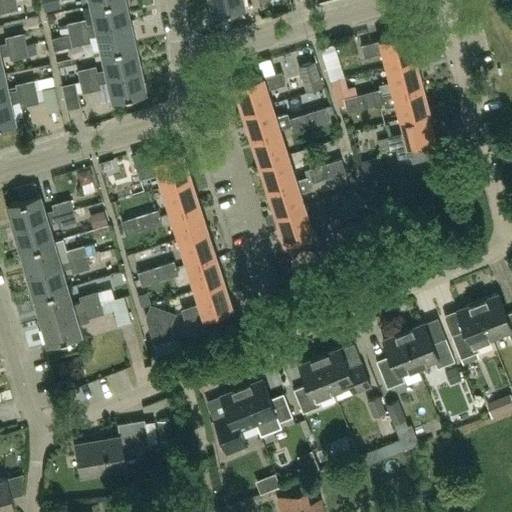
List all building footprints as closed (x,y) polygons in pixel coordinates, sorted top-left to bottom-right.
[(0,0),(0,6),(1,11),(18,7),(16,0),(0,0)] [(130,20),(125,0),(108,0),(92,4),(96,22),(86,25),(85,19),(68,23),(71,33),(130,20)] [(244,6),(243,0),(212,0),(215,12),(244,6)] [(98,32),(103,51),(136,43),(130,20),(71,33),(73,44),(90,40),(89,34),(98,32)] [(384,51),(388,65),(416,58),(409,33),(408,31),(381,38),(381,39),(362,44),(365,56),(384,51)] [(0,49),(26,43),(23,33),(7,37),(8,42),(0,43),(0,49)] [(322,44),(333,78),(347,74),(336,39),(322,44)] [(0,49),(0,73),(5,73),(0,54),(10,52),(11,58),(28,54),(26,43),(0,49)] [(79,70),(81,80),(108,74),(141,67),(136,43),(103,51),(107,69),(97,71),(96,66),(79,70)] [(382,95),(422,84),(416,58),(388,65),(395,90),(379,94),(377,89),(362,93),(365,106),(383,101),(382,95)] [(314,60),(298,65),(306,90),(322,86),(314,60)] [(81,80),(84,90),(100,87),(99,81),(109,79),(113,98),(146,91),(141,67),(108,74),(81,80)] [(263,76),(236,85),(236,86),(244,111),(271,102),(267,89),(286,82),(282,71),(263,77),(263,76)] [(0,73),(0,98),(36,90),(34,80),(17,83),(18,89),(9,91),(5,73),(0,73)] [(78,92),(84,90),(81,80),(63,84),(68,108),(81,105),(78,92)] [(398,105),(401,117),(429,110),(422,84),(382,95),(383,101),(385,107),(398,105)] [(36,90),(0,98),(0,123),(15,120),(11,101),(21,99),(22,104),(39,101),(36,90)] [(365,106),(362,93),(344,97),(347,111),(365,106)] [(252,137),(279,128),(291,124),(293,131),(311,125),(307,112),(289,118),(288,113),(276,116),(271,102),(244,111),(252,137)] [(307,112),(311,125),(329,119),(325,106),(307,112)] [(399,157),(411,154),(413,160),(428,156),(424,140),(436,137),(435,135),(436,135),(429,110),(401,117),(405,131),(386,136),(389,148),(396,146),(399,157)] [(252,137),(260,162),(288,154),(279,128),(252,137)] [(159,172),(164,185),(191,177),(183,152),(182,152),(182,151),(155,159),(155,160),(137,166),(140,178),(159,172)] [(288,154),(260,162),(269,188),(308,176),(305,169),(304,164),(292,168),(288,154)] [(323,163),(328,176),(346,171),(341,157),(323,163)] [(305,169),(308,176),(269,188),(277,214),(304,205),(300,191),(312,188),(310,182),(328,176),(323,163),(305,169)] [(164,185),(172,211),(199,202),(191,177),(164,185)] [(346,220),(366,200),(355,189),(335,210),(346,220)] [(15,227),(73,210),(70,199),(54,204),(55,209),(46,212),(40,193),(8,203),(8,204),(15,226),(15,227)] [(199,202),(172,211),(180,237),(207,228),(199,202)] [(308,219),(304,205),(277,214),(285,239),(285,238),(286,240),(312,231),(312,230),(331,224),(327,213),(308,219)] [(158,209),(140,214),(144,227),(162,222),(158,209)] [(21,250),(54,240),(48,222),(58,219),(60,224),(76,220),(73,210),(15,227),(15,228),(15,227),(22,249),(21,249),(21,250)] [(126,233),(144,227),(140,214),(122,220),(126,233)] [(373,238),(367,215),(343,222),(349,244),(373,238)] [(188,263),(215,254),(207,228),(180,237),(188,263)] [(67,250),(64,237),(54,240),(21,250),(22,250),(28,272),(28,273),(87,255),(84,245),(67,250)] [(196,288),(224,279),(215,254),(188,263),(196,288)] [(35,296),(67,286),(62,268),(72,265),(73,270),(90,266),(87,255),(28,273),(29,273),(35,295),(35,296)] [(156,265),(161,279),(179,273),(174,260),(156,265)] [(161,279),(156,265),(138,271),(143,284),(161,279)] [(224,279),(196,288),(201,302),(182,308),(186,320),(205,314),(232,306),(231,304),(232,304),(224,279)] [(73,304),(67,286),(35,296),(42,318),(42,319),(100,301),(97,291),(81,296),(83,301),(73,304)] [(112,287),(98,291),(101,301),(114,297),(112,287)] [(499,292),(478,300),(493,337),(508,330),(511,339),(511,310),(507,313),(499,292)] [(101,301),(104,311),(112,308),(117,323),(130,319),(123,295),(101,301)] [(476,343),(493,337),(478,300),(457,308),(465,329),(452,334),(461,358),(479,351),(476,343)] [(103,312),(100,301),(42,319),(49,341),(48,341),(49,342),(81,333),(78,323),(89,319),(88,316),(103,312)] [(170,326),(175,313),(150,304),(145,317),(149,318),(156,340),(172,335),(169,326),(170,326)] [(425,321),(404,329),(418,366),(435,360),(437,367),(456,360),(446,337),(433,342),(425,321)] [(402,373),(418,366),(404,329),(383,337),(391,358),(378,364),(387,387),(405,380),(402,373)] [(340,346),(320,354),(334,391),(350,385),(353,392),(371,385),(362,362),(349,367),(340,346)] [(318,397),(334,391),(320,354),(299,362),(307,383),(294,388),(303,412),(321,405),(318,397)] [(262,377),(242,385),(256,422),(261,435),(282,427),(279,421),(293,416),(284,393),(271,398),(262,377)] [(240,429),(256,422),(241,385),(221,393),(229,414),(216,420),(228,452),(247,445),(240,429)] [(373,415),(385,411),(378,394),(366,399),(373,415)] [(398,399),(386,404),(394,422),(397,429),(408,425),(406,417),(398,399)] [(123,449),(149,444),(145,418),(118,423),(120,434),(76,442),(81,475),(127,468),(123,449)] [(157,420),(160,440),(174,438),(171,418),(157,420)] [(155,420),(146,421),(149,444),(159,443),(155,420)] [(0,511),(16,508),(7,477),(0,479),(0,511)] [(307,492),(279,499),(282,511),(286,510),(286,511),(323,511),(320,498),(309,501),(307,492)]
